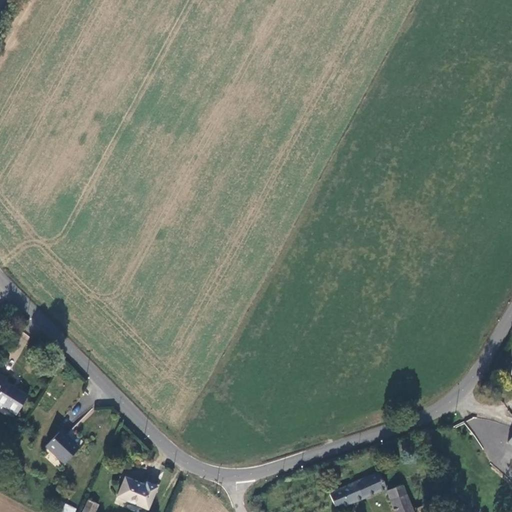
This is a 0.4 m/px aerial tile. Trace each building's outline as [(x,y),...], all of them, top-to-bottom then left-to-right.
[(0,405),(17,415),(27,396),(5,384),(10,375),(0,369),(0,405)] [(79,447),(61,430),(46,447),(64,465),(79,447)] [(336,510),(386,490),(384,486),(387,485),(385,481),(383,482),(379,472),(330,494),(336,510)] [(145,486),(123,478),(116,497),(147,509),(156,487),(147,483),(145,486)] [(413,511),(403,485),(387,492),(395,511),(413,511)] [(93,511),(97,505),(87,501),(82,511),(93,511)]
